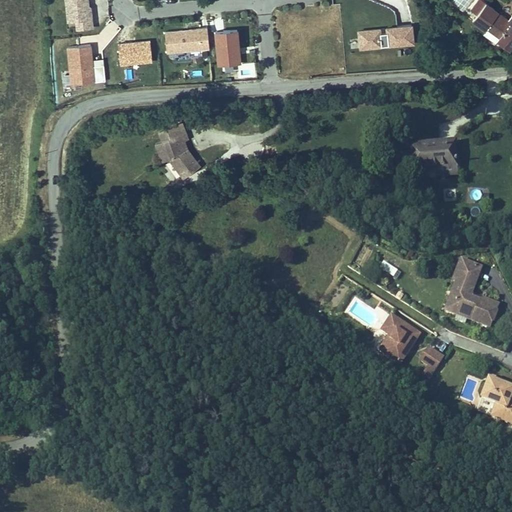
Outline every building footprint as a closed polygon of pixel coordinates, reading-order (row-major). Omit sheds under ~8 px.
[(64,0),(67,21),(75,20),(76,29),(92,27),(91,18),(88,19),(86,0),(64,0)] [(448,0),(462,10),(469,0),(448,0)] [(478,18),(487,6),(480,2),(471,13),(478,18)] [(511,11),(505,21),(487,6),(478,18),(472,25),(485,35),(487,32),(499,41),(510,49),(511,46),(511,11)] [(355,32),(358,54),(415,48),(412,25),(355,32)] [(208,48),(206,27),(164,32),(166,53),(208,48)] [(237,29),(213,32),(217,65),(240,63),(237,29)] [(497,44),(499,41),(487,32),(485,35),(497,44)] [(149,39),(117,43),(120,67),(152,63),(149,39)] [(507,52),(510,49),(499,41),(497,44),(507,52)] [(95,83),(91,45),(66,48),(70,86),(95,83)] [(187,138),(181,122),(166,127),(170,137),(180,133),(183,140),(187,138)] [(183,140),(180,133),(170,137),(166,127),(159,130),(162,140),(169,159),(184,178),(199,166),(186,150),(183,140)] [(169,159),(162,140),(155,143),(162,161),(169,159)] [(458,168),(455,143),(410,147),(412,172),(436,170),(458,168)] [(459,177),(458,168),(436,170),(437,179),(459,177)] [(384,260),(379,267),(396,279),(401,272),(384,260)] [(479,269),(459,261),(451,281),(455,283),(452,290),(455,291),(452,299),(449,298),(446,305),(451,306),(449,312),(455,315),(466,319),(488,327),(497,304),(481,298),(477,300),(471,298),(471,296),(470,293),(479,269)] [(464,324),(466,319),(455,315),(453,320),(464,324)] [(399,366),(420,334),(393,317),(383,333),(388,336),(390,337),(388,340),(392,342),(384,356),(399,366)] [(377,352),(384,356),(392,342),(388,340),(390,337),(388,336),(377,352)] [(427,383),(443,357),(428,348),(419,362),(426,366),(419,379),(427,383)] [(488,381),(481,400),(496,406),(492,418),(511,425),(511,404),(508,403),(511,392),(511,389),(496,383),(497,380),(490,377),(489,381),(488,381)]
